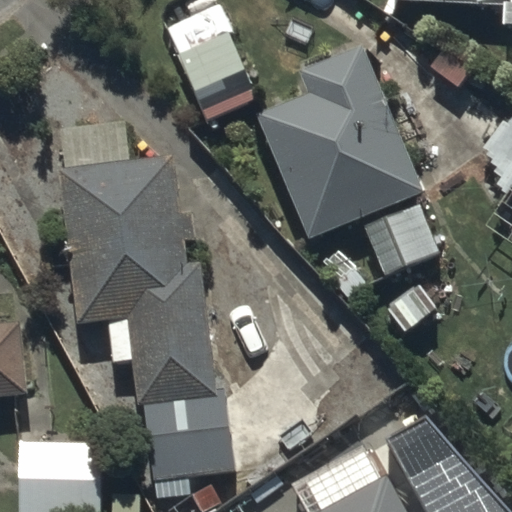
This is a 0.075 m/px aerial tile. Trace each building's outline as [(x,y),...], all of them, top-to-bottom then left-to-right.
[(429,195),(365,45),(304,71),(314,93),(262,115),(316,242),(361,223),(385,279),(445,253),(422,198),(429,195)] [(511,117),(481,167),(511,185),(511,194),(498,217),(511,225),(511,117)] [(180,157),(67,165),(78,326),(112,324),(115,364),(137,362),(140,406),(153,405),(158,479),(239,474),(233,387),(218,388),(215,350),(226,349),(222,289),(210,290),(208,264),(192,265),(191,244),(200,243),(198,213),(184,214),(180,157)] [(355,264),(332,283),(389,349),(405,336),(364,289),(371,283),(355,264)] [(0,402),(32,400),(24,323),(0,324),(0,402)] [(511,447),(511,438),(472,397),(447,421),(492,467),(511,447)] [(510,511),(426,418),(387,440),(426,511),(510,511)] [(104,511),(104,441),(20,442),(20,511),(104,511)] [(407,511),(387,473),(314,511),(407,511)]
